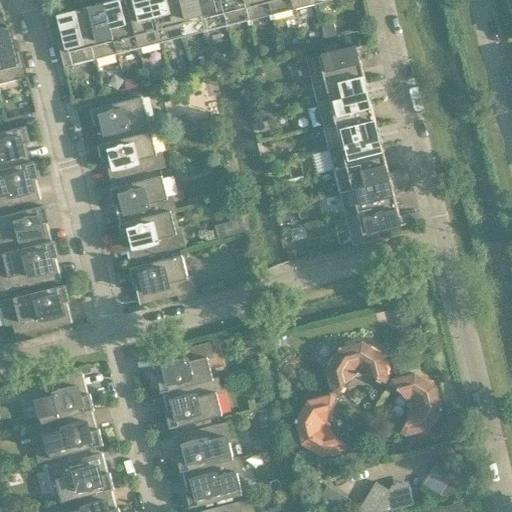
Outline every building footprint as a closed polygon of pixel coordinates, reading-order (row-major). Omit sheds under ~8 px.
[(126,0),(119,0),(104,4),(117,54),(119,54),(137,49),(138,54),(142,53),(141,48),(139,49),(126,0)] [(150,0),(126,0),(139,49),(141,48),(159,44),(160,48),(165,47),(163,43),(161,43),(150,0)] [(173,0),(150,0),(161,43),(163,43),(181,38),(182,43),(187,42),(185,37),(183,38),(173,0)] [(197,0),(173,0),(183,38),(185,37),(203,33),(205,37),(209,36),(208,32),(206,32),(197,0)] [(220,0),(197,0),(206,32),(208,32),(225,27),(227,32),(231,30),(230,26),(228,26),(220,0)] [(244,0),(220,0),(228,26),(230,26),(248,22),(249,26),(253,25),(252,20),(250,21),(244,0)] [(267,0),(244,0),(250,21),(252,20),(270,16),(271,20),(275,19),(274,15),(272,15),(267,0)] [(291,0),(267,0),(272,15),(274,15),(292,10),(293,15),(297,14),(296,9),(294,10),(291,0)] [(315,0),(291,0),(294,10),(296,9),(314,5),(315,9),(319,8),(318,4),(316,4),(315,0)] [(104,4),(82,9),(95,60),(97,59),(115,55),(116,59),(120,58),(119,54),(117,54),(104,4)] [(82,9),(59,15),(65,39),(58,40),(64,67),(93,60),(94,65),(98,64),(97,59),(95,60),(82,9)] [(322,28),(325,40),(336,37),(333,25),(322,28)] [(5,29),(0,30),(0,83),(25,77),(18,50),(11,52),(5,29)] [(308,86),(313,85),(312,83),(363,70),(357,47),(306,60),(312,81),(307,82),(308,86)] [(363,70),(312,83),(313,85),(317,103),(313,104),(314,108),(318,107),(318,105),(368,92),(363,70)] [(134,79),(124,82),(126,90),(136,87),(134,79)] [(318,105),(318,107),(323,125),(318,126),(319,130),(324,129),(323,127),(374,114),(368,92),(318,105)] [(94,127),(99,126),(103,125),(104,130),(100,131),(104,144),(151,132),(151,133),(156,132),(152,119),(148,120),(142,97),(89,110),(94,127)] [(323,127),(324,129),(328,147),(324,148),(325,152),(329,151),(329,149),(379,137),(374,114),(323,127)] [(0,169),(27,163),(23,151),(20,152),(18,146),(27,144),(23,127),(0,132),(0,169)] [(151,132),(104,144),(98,145),(103,162),(112,160),(113,165),(109,166),(112,179),(112,180),(165,167),(161,154),(157,155),(151,133),(151,132)] [(329,149),(329,151),(334,169),(329,170),(330,174),(335,173),(334,171),(385,159),(379,137),(329,149)] [(385,159),(334,171),(335,173),(339,191),(335,192),(336,197),(340,195),(340,193),(390,181),(385,159)] [(32,162),(27,163),(0,169),(0,208),(36,199),(36,198),(35,198),(32,186),(28,187),(27,181),(36,179),(32,162)] [(114,206),(119,205),(123,204),(124,209),(120,210),(123,223),(171,211),(171,212),(176,211),(172,198),(168,199),(162,176),(109,189),(114,206)] [(340,193),(340,195),(345,213),(341,214),(342,219),(346,217),(345,215),(396,203),(390,181),(340,193)] [(345,215),(346,217),(353,246),(380,239),(378,231),(402,226),(396,203),(345,215)] [(0,253),(46,242),(43,230),(39,231),(38,225),(47,223),(43,206),(0,216),(0,253)] [(171,211),(123,223),(118,224),(122,241),(132,239),(133,245),(129,245),(132,258),(132,259),(184,246),(181,233),(176,234),(171,212),(171,211)] [(218,239),(247,232),(242,213),(229,216),(230,222),(215,226),(218,239)] [(52,241),(46,242),(0,253),(0,278),(1,279),(4,291),(56,278),(56,277),(55,277),(52,265),(48,266),(47,260),(56,258),(52,241)] [(133,286),(139,284),(143,283),(144,289),(140,290),(143,302),(143,304),(196,290),(192,277),(187,278),(182,256),(129,269),(133,286)] [(66,322),(63,309),(59,310),(58,305),(67,302),(63,285),(0,301),(0,307),(5,325),(12,323),(15,336),(67,323),(67,321),(66,322)] [(250,334),(249,326),(241,328),(242,336),(250,334)] [(385,383),(389,378),(383,355),(363,343),(341,348),(341,347),(339,348),(338,350),(339,350),(327,369),(333,392),(339,395),(345,384),(346,384),(346,383),(356,376),(359,377),(361,375),(361,374),(373,376),(373,377),(374,377),(374,376),(385,383)] [(157,358),(160,371),(164,370),(165,375),(156,378),(161,395),(166,393),(166,392),(213,380),(207,358),(212,357),(209,344),(156,357),(156,358),(157,358)] [(440,407),(435,386),(415,374),(392,380),(389,385),(400,392),(399,392),(400,393),(401,392),(408,402),(407,403),(407,405),(409,408),(408,420),(407,420),(406,421),(407,421),(401,432),(406,435),(429,429),(440,411),(441,411),(442,409),(441,407),(440,407)] [(36,401),(42,423),(89,411),(89,412),(95,411),(90,394),(81,396),(80,391),(84,390),(81,377),(81,376),(28,389),(32,402),(36,401)] [(218,379),(213,380),(166,392),(166,393),(169,406),(173,405),(174,410),(165,413),(169,430),(222,416),(216,393),(221,392),(218,379)] [(330,409),(336,398),(331,395),(308,400),(297,419),(296,419),(295,421),(296,423),(297,423),(302,444),(322,456),(345,450),(348,445),(337,439),(338,438),(337,437),(337,438),(329,428),(330,427),(330,425),(328,422),(330,410),(330,411),(331,410),(330,409)] [(254,404),(256,412),(269,409),(267,401),(254,404)] [(89,411),(42,423),(37,424),(39,431),(32,433),(38,456),(39,462),(103,446),(99,429),(90,431),(89,426),(92,425),(89,412),(89,411)] [(177,437),(180,450),(184,449),(185,454),(176,456),(181,473),(186,472),(186,471),(233,459),(227,437),(232,436),(229,423),(176,436),(176,437),(177,437)] [(56,480),(61,502),(109,490),(109,491),(114,490),(110,473),(101,475),(100,470),(103,469),(100,456),(101,456),(101,455),(48,468),(52,481),(56,480)] [(238,458),(233,459),(186,471),(186,472),(189,485),(193,484),(194,489),(185,491),(189,508),(242,495),(236,472),(241,471),(238,458)] [(443,497),(462,492),(457,474),(454,472),(440,495),(443,497)] [(358,511),(375,511),(389,490),(376,482),(358,511)] [(329,484),(319,500),(337,511),(342,511),(351,497),(329,484)] [(109,490),(61,502),(57,503),(59,511),(119,511),(119,508),(110,510),(108,505),(112,504),(109,491),(109,490)] [(254,511),(252,500),(204,511),(254,511)]
